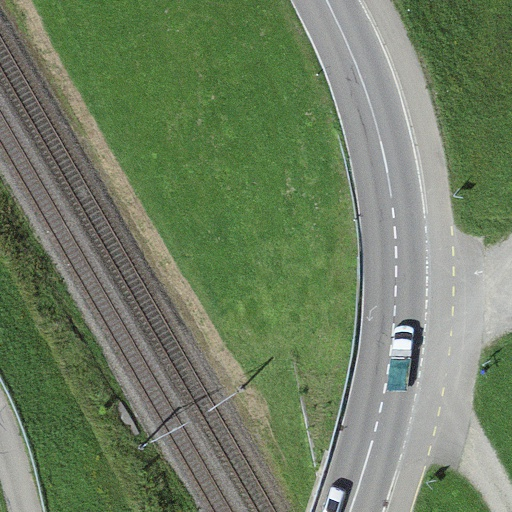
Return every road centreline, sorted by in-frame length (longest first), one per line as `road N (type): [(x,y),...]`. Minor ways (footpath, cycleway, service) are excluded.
road 1 (tertiary): [(326,0),(384,148),(398,259),(386,400),(351,511)]
road 2 (track): [(503,511),(469,442),(428,410),(386,400)]
